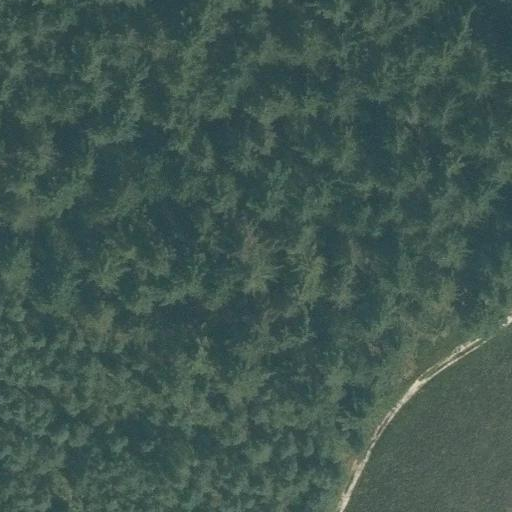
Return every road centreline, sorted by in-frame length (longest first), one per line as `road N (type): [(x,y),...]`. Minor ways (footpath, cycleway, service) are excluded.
road 1 (track): [(511,297),(0,161)]
road 2 (track): [(511,317),(418,384),(383,423),(338,511)]
